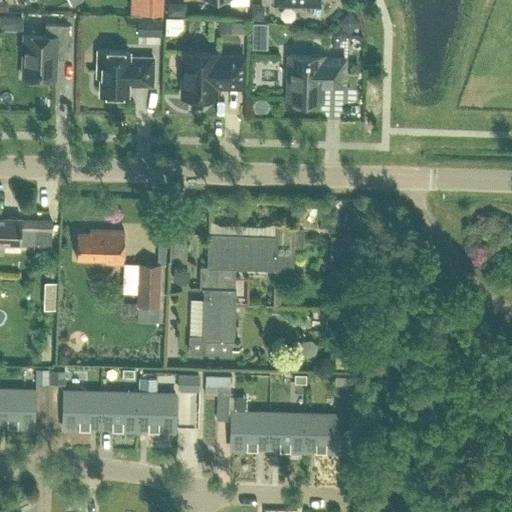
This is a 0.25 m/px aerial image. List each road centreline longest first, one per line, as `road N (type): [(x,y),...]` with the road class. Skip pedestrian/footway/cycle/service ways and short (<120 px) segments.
road 1 (unclassified): [(0,167),(393,179)]
road 2 (residential): [(202,487),(101,465),(0,462)]
road 3 (residential): [(384,0),(391,16),(393,179)]
road 4 (residential): [(343,496),(202,487)]
